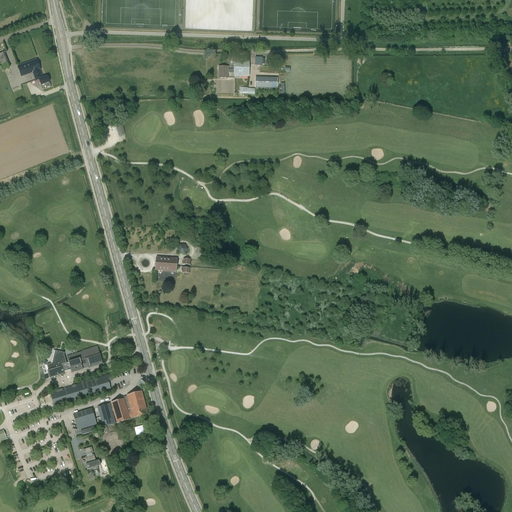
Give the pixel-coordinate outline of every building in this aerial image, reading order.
[(0,53),(0,59),(3,66),(10,63),(5,52),(0,53)] [(39,79),(43,78),(40,70),(41,69),(37,59),(18,66),(21,76),(33,72),(36,81),(39,79)] [(227,78),(227,73),(233,73),(233,77),(249,77),(249,60),(234,60),(233,69),(228,69),(228,67),(219,67),(219,78),(227,78)] [(39,79),(36,81),(37,84),(40,83),(41,85),(45,84),(46,88),(50,86),(49,83),(50,82),(47,76),(43,78),(39,79)] [(255,77),(255,88),(277,88),(277,78),(255,77)] [(119,135),(125,134),(123,126),(116,128),(119,135)] [(180,245),(177,249),(179,254),(184,254),(187,250),(185,245),(180,245)] [(156,258),(155,270),(176,272),(177,259),(156,258)] [(87,366),(87,368),(102,363),(97,347),(67,357),(68,363),(66,363),(64,355),(64,353),(56,351),(53,363),(48,365),(49,370),(47,371),(49,378),(64,374),(63,372),(71,370),(71,373),(83,369),(82,368),(87,366)] [(108,382),(112,380),(111,374),(50,393),(54,407),(111,390),(108,382)] [(131,420),(130,418),(132,418),(148,414),(142,392),(123,397),(124,399),(110,403),(117,424),(131,420)] [(107,426),(116,424),(110,403),(97,407),(101,422),(106,421),(107,426)] [(78,431),(97,425),(92,409),(73,415),(78,431)] [(96,461),(94,454),(92,455),(92,453),(93,453),(91,447),(83,450),(85,455),(86,455),(87,457),(85,457),(87,464),(86,464),(87,470),(89,469),(90,471),(98,469),(97,466),(101,465),(99,460),(96,461)]
